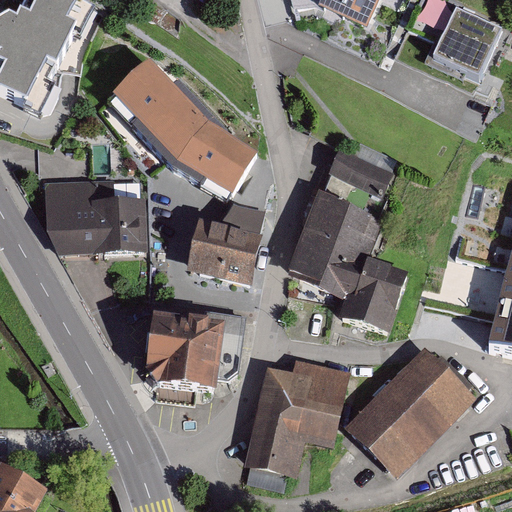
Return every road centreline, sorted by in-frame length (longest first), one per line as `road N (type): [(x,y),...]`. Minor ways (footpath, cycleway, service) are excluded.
road 1 (residential): [(264,339),(277,202),(274,126),(246,0)]
road 2 (residential): [(264,339),(350,359),(459,347),(504,403)]
road 3 (primary): [(0,211),(125,435)]
road 4 (residential): [(138,465),(220,437),(246,398),(264,339)]
road 5 (residential): [(0,445),(90,445),(125,435)]
